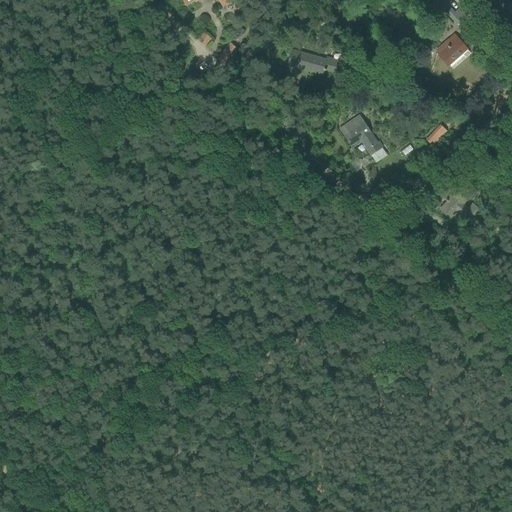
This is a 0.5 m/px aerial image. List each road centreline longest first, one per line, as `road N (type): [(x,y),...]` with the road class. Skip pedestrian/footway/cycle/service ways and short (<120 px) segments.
road 1 (track): [(463,291),(148,0)]
road 2 (unclassified): [(298,140),(436,0)]
road 3 (track): [(394,231),(417,219),(455,231),(473,274),(463,291)]
